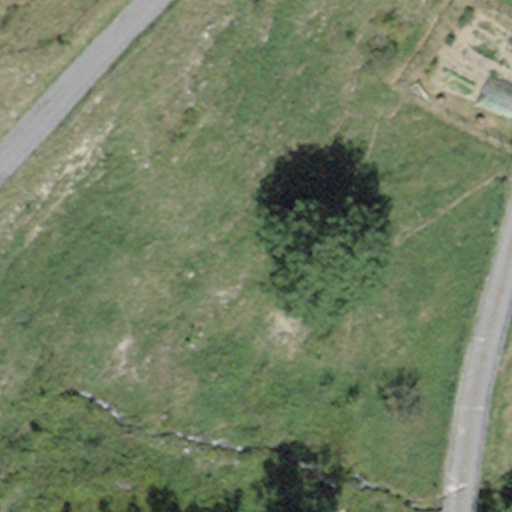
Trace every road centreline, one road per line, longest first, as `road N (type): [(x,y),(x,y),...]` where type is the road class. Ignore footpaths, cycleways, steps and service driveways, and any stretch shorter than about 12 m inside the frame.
road 1 (unclassified): [(0,177),(165,0)]
road 2 (unclassified): [(511,308),(468,511)]
